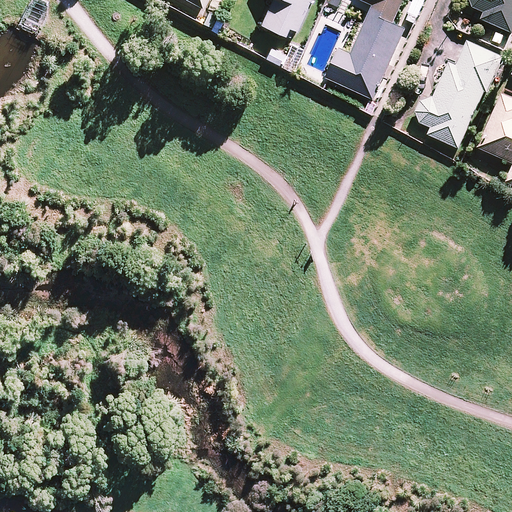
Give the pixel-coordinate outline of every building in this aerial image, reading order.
[(293,39),(310,0),(273,0),(262,25),(293,39)] [(361,0),(375,5),(369,21),(393,31),(405,0),(361,0)] [(485,11),(482,19),(511,32),(511,0),(470,0),(471,1),(472,3),(473,5),(474,7),(476,8),(478,10),(480,11),(482,11),(485,11)] [(437,100),(430,97),(422,103),(418,112),(422,123),(434,128),(430,135),(463,149),(488,90),(490,91),(504,58),(469,43),(460,67),(450,63),(437,100)] [(274,45),(266,61),(282,70),(291,54),(274,45)] [(511,95),(506,92),(480,148),(511,162),(511,172),(508,182),(511,184),(511,95)]
